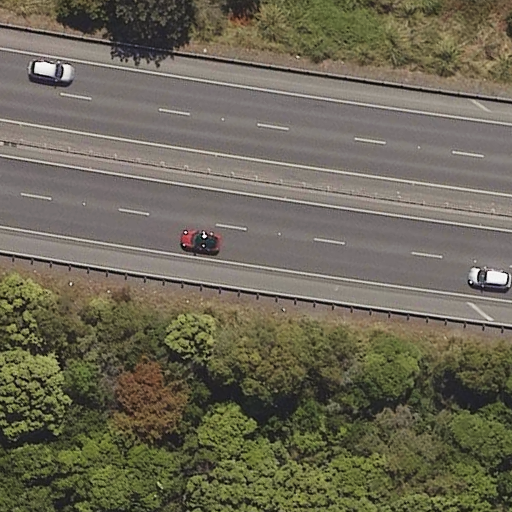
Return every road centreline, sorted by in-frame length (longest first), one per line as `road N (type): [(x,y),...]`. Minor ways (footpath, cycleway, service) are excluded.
road 1 (motorway): [(0,85),(245,129),(511,161)]
road 2 (motorway): [(511,259),(0,187)]
